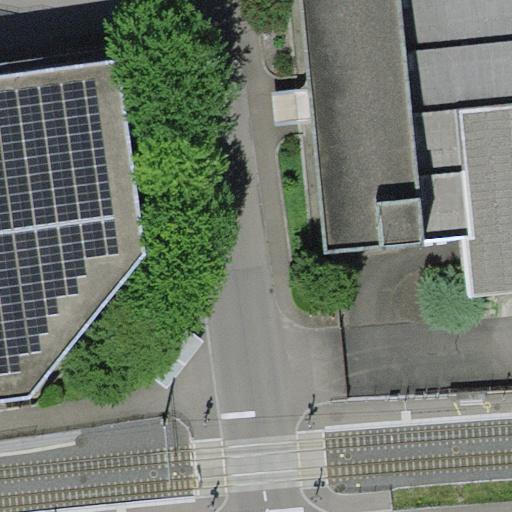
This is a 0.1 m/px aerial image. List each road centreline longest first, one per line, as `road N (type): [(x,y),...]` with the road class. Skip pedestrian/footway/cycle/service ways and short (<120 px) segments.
road 1 (unclassified): [(272,511),(199,0)]
road 2 (unknown): [(200,3),(16,24)]
